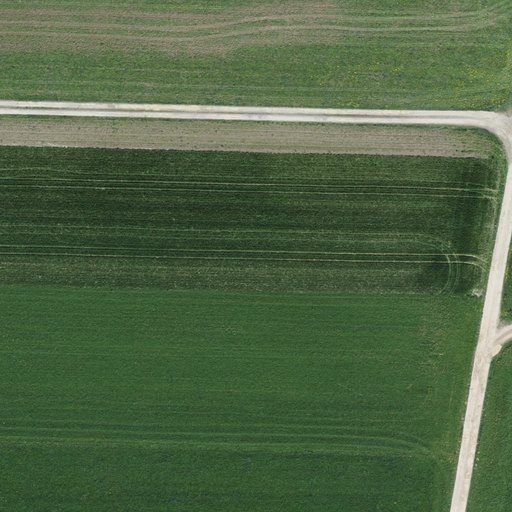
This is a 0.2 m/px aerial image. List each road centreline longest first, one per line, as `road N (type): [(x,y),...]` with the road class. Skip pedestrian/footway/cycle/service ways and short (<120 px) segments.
road 1 (track): [(511,138),(476,118),(0,106)]
road 2 (track): [(511,219),(458,511)]
